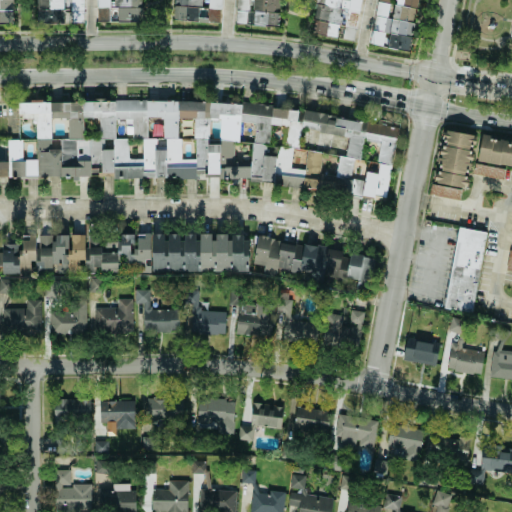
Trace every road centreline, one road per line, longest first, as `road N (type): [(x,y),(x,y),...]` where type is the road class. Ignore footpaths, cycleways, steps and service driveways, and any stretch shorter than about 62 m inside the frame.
road 1 (residential): [(0,367),(281,373),(511,411)]
road 2 (secondary): [(433,74),(223,43),(0,44)]
road 3 (residential): [(0,210),(235,208),(404,237)]
road 4 (residential): [(446,0),(374,386)]
road 5 (secondary): [(0,77),(225,75),(351,92)]
road 6 (residential): [(32,368),(35,511)]
